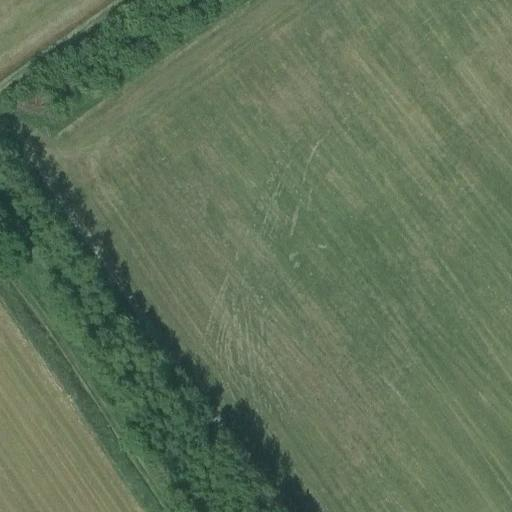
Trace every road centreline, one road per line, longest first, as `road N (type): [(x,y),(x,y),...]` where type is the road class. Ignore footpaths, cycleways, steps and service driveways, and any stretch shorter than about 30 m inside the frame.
road 1 (track): [(0,266),(166,511)]
road 2 (track): [(0,98),(140,0)]
